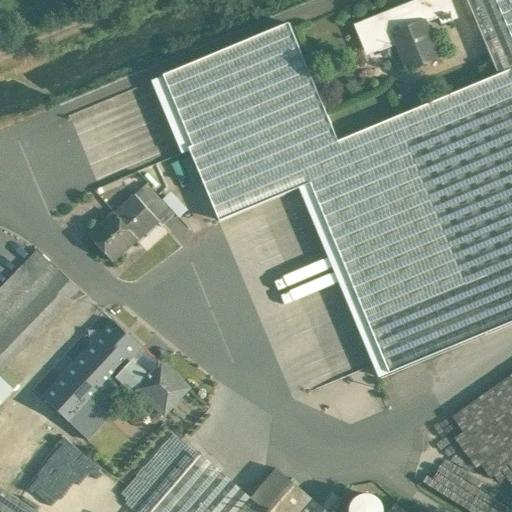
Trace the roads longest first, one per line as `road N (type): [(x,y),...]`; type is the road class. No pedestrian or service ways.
road 1 (unclassified): [(0,177),(42,231),(219,367),(355,456)]
road 2 (unclassified): [(511,346),(355,456)]
road 3 (track): [(150,0),(0,56)]
